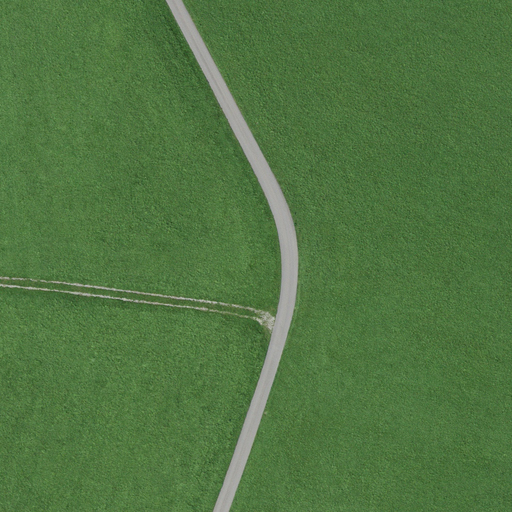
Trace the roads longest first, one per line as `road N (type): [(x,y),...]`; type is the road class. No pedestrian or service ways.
road 1 (track): [(181,0),(295,241),(280,350),(221,511)]
road 2 (track): [(284,319),(0,289)]
